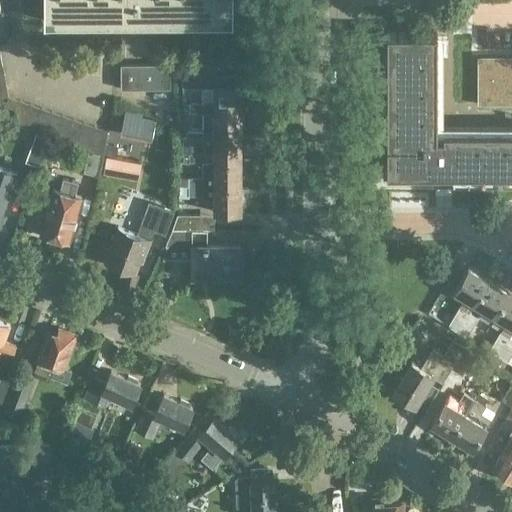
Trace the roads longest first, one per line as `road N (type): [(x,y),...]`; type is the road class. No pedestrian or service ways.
road 1 (residential): [(310,406),(170,339),(0,274)]
road 2 (residential): [(312,227),(314,0)]
road 3 (residential): [(312,227),(462,226),(511,255)]
road 4 (residential): [(482,511),(310,406)]
road 5 (residential): [(310,406),(312,227)]
